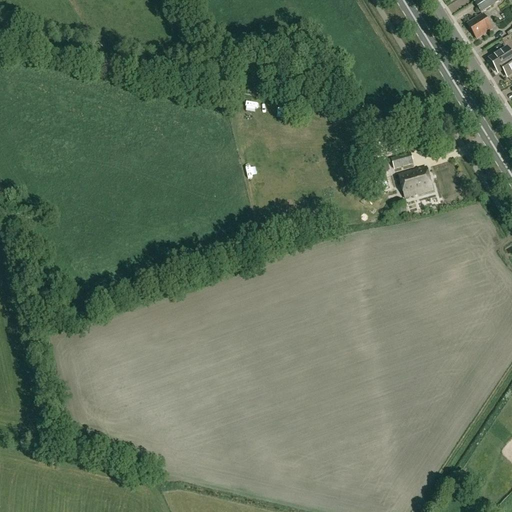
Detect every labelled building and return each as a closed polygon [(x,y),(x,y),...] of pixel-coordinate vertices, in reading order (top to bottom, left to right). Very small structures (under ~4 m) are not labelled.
[(478,0),(474,3),(481,14),(497,4),(493,0),(478,0)] [(476,40),(492,30),(482,14),(467,24),(476,40)] [(511,56),(507,49),(489,60),(492,65),(492,67),(494,71),(497,71),(498,74),(503,70),(507,78),(511,74),(511,56)] [(394,170),(414,165),(410,154),(391,160),(394,170)] [(376,164),(378,174),(389,171),(386,162),(376,164)] [(405,198),(433,190),(427,167),(398,175),(405,198)] [(391,216),(406,213),(404,201),(389,205),(391,216)] [(466,488),(471,484),(466,476),(461,479),(466,488)]
